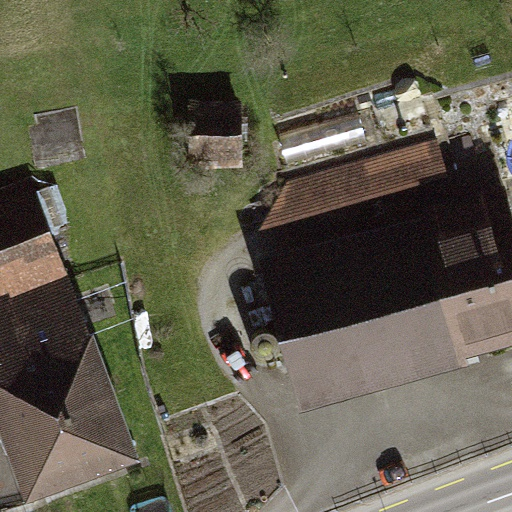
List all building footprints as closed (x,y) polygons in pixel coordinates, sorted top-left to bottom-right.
[(246,104),(192,106),(195,177),(249,175),(246,104)] [(286,145),(293,171),(375,149),(368,123),(286,145)] [(296,191),(272,235),(452,182),(441,148),(296,191)] [(0,312),(0,415),(33,499),(141,457),(31,178),(0,190),(0,298),(5,310),(0,312)] [(265,262),(305,411),(472,368),(469,359),(511,347),(511,205),(507,187),(424,209),(427,220),(265,262)]
